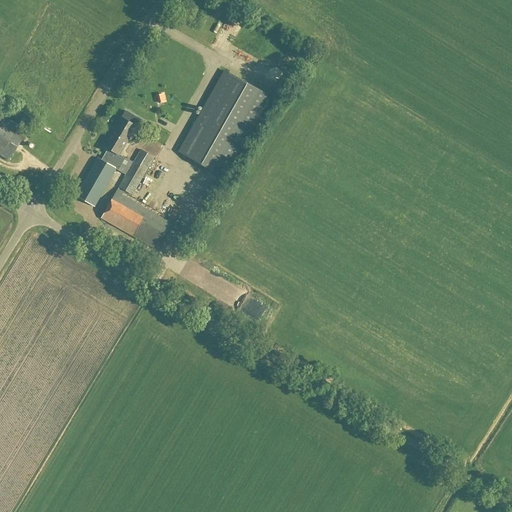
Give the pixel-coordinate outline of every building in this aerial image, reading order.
[(223,33),(226,35),(238,24),(231,17),(213,33),(218,38),(223,33)] [(257,90),(226,73),(180,154),(211,172),(257,90)] [(129,123),(136,127),(140,120),(133,116),(129,123)] [(0,156),(8,162),(26,135),(1,118),(0,119),(0,156)] [(132,134),(136,127),(129,123),(121,119),(112,135),(126,143),(130,138),(132,139),(134,135),(132,134)] [(126,143),(112,135),(104,148),(108,150),(101,161),(97,159),(75,197),(94,208),(116,170),(118,171),(125,159),(119,156),(126,143)] [(133,196),(154,158),(140,150),(118,188),(133,196)] [(159,252),(176,223),(118,190),(101,220),(159,252)]
